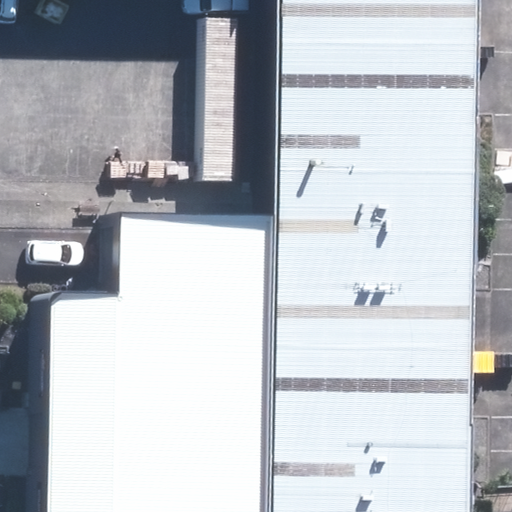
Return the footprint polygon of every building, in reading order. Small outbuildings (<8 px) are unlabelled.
[(257,0),(256,42),(451,51),(452,0),(257,0)] [(249,222),(445,225),(451,51),(256,42),(249,222)] [(244,511),(246,424),(249,222),(89,219),(88,294),(26,297),(20,511),(244,511)] [(246,424),(440,425),(445,225),(249,222),(246,424)] [(244,511),(440,511),(440,425),(246,424),(244,511)]
